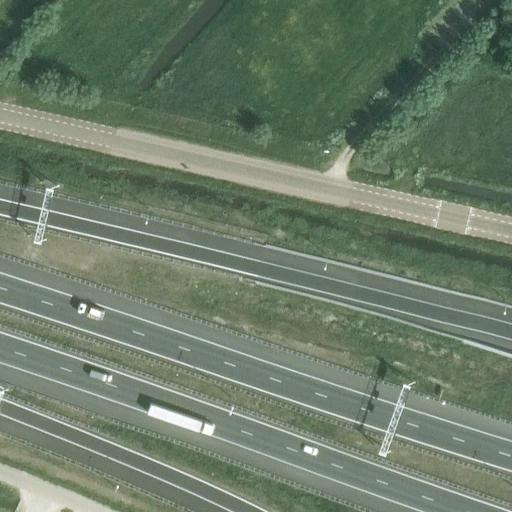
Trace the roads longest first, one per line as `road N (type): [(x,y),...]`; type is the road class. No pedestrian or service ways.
road 1 (motorway): [(511,457),(0,289)]
road 2 (motorway): [(511,331),(0,202)]
road 3 (unclassified): [(511,233),(0,119)]
road 4 (motorway): [(0,351),(475,511)]
road 5 (motorway): [(0,407),(248,511)]
